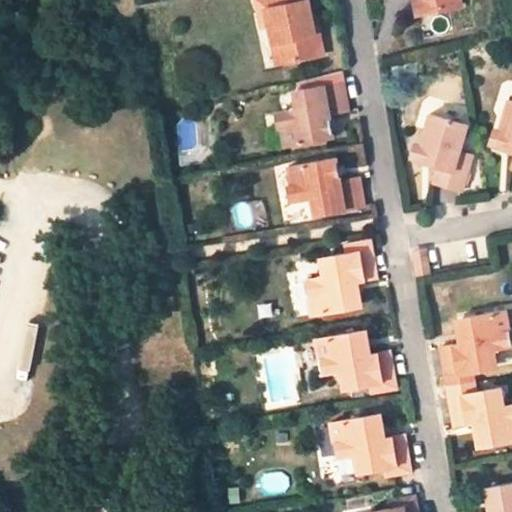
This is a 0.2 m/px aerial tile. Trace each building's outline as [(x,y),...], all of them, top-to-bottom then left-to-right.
[(315,35),(309,0),(255,0),(258,10),(267,10),(273,42),(281,43),(285,64),(324,57),(319,34),(315,35)] [(459,6),(458,0),(415,0),(418,14),(459,6)] [(286,146),(334,138),(330,113),(349,110),(348,105),(344,83),(299,90),(302,108),(296,109),(279,111),(286,146)] [(299,90),(293,90),(296,109),(302,108),(299,90)] [(511,100),(509,99),(496,145),(511,150),(511,100)] [(430,114),(417,161),(439,167),(435,183),(452,188),(464,191),(474,156),(462,153),(469,125),(430,114)] [(341,181),(337,158),(289,165),(295,201),(311,198),(318,197),(321,214),(366,206),(362,181),(361,177),(341,181)] [(311,198),(314,215),(321,214),(318,197),(311,198)] [(374,248),(372,240),(344,245),(345,253),(374,248)] [(431,272),(427,247),(412,249),(417,275),(431,272)] [(314,314),(358,307),(354,282),(359,281),(379,278),(378,273),(374,248),(345,253),(327,256),(330,276),(324,276),(308,279),(314,314)] [(321,257),(324,276),(330,276),(327,256),(321,257)] [(358,307),(363,306),(359,281),(354,282),(358,307)] [(511,343),(507,311),(456,319),(460,344),(441,348),(441,353),(446,376),(474,371),(491,369),(488,350),(496,349),(511,346),(511,343)] [(366,355),(362,330),(317,338),(324,374),(340,371),(347,370),(350,389),(370,385),(397,381),(392,355),(392,350),(372,354),(366,355)] [(372,354),(368,330),(362,330),(366,355),(372,354)] [(491,369),(499,367),(496,349),(488,350),(491,369)] [(340,371),(343,390),(350,389),(347,370),(340,371)] [(474,371),(446,376),(447,386),(476,381),(474,371)] [(372,394),(398,390),(397,381),(370,385),(372,394)] [(477,392),(476,381),(447,386),(449,397),(477,392)] [(506,405),(503,387),(495,389),(498,407),(506,405)] [(511,440),(511,403),(506,405),(498,407),(495,389),(477,392),(449,397),(453,421),(454,426),(475,422),(478,447),(511,440)] [(380,439),(376,414),(332,422),(338,457),(355,454),(361,453),(364,471),(385,468),(412,463),(407,439),(406,434),(387,438),(380,439)] [(387,438),(383,414),(376,414),(380,439),(387,438)] [(355,454),(357,473),(364,471),(361,453),(355,454)] [(386,477),(413,472),(412,463),(385,468),(386,477)] [(511,511),(511,483),(486,488),(490,511),(511,511)] [(419,504),(417,495),(391,500),(392,508),(419,504)]
